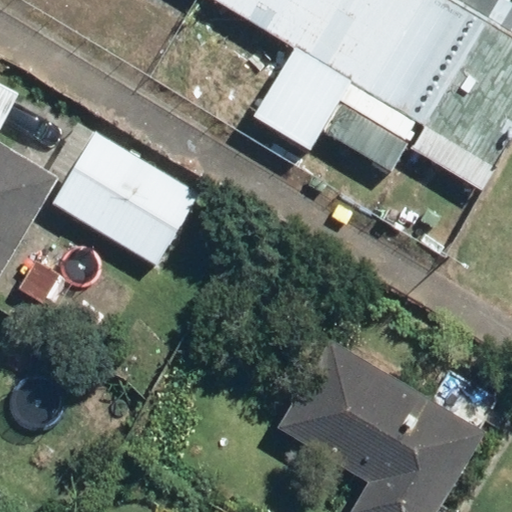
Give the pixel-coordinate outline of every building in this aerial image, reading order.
[(511,133),(511,39),(448,0),(186,0),(481,183),(511,133)] [(90,136),(48,208),(151,267),(193,196),(90,136)] [(0,269),(53,184),(0,151),(0,269)] [(186,343),(142,315),(103,374),(147,402),(186,343)] [(434,511),(480,436),(326,343),(273,431),(364,486),(347,511),(434,511)] [(511,511),(511,481),(490,511),(511,511)]
